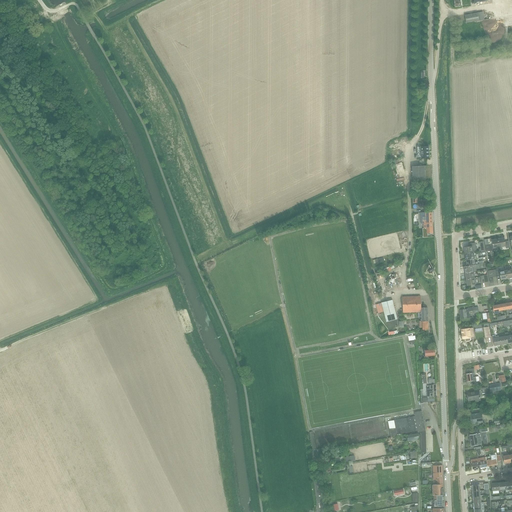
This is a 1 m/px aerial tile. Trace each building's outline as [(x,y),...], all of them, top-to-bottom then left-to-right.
[(479,20),(478,13),(465,15),(466,23),(479,20)] [(413,180),(425,179),(424,166),(412,166),(413,180)] [(423,212),(420,212),(421,224),(424,224),(424,228),(423,228),(423,238),(428,237),(428,233),(433,233),(432,212),(426,212),(423,212)] [(498,239),(500,247),(506,246),(506,248),(510,248),(508,241),(505,241),(504,237),(498,239)] [(485,245),(487,252),(494,251),(493,248),(500,247),(498,239),(492,240),(492,244),(485,245)] [(464,247),(465,253),(473,252),(477,251),(475,243),(468,244),(469,246),(464,247)] [(465,253),(466,260),(477,258),(476,252),(477,252),(477,251),(473,252),(465,253)] [(466,260),(467,266),(479,264),(478,261),(475,262),(475,258),(477,258),(466,260)] [(464,267),(465,272),(477,271),(476,268),(479,267),(479,264),(467,266),(464,267)] [(390,266),(384,269),(385,273),(392,270),(391,269),(395,268),(393,265),(390,266)] [(488,271),(489,278),(490,283),(494,282),(493,277),(497,276),(495,269),(488,271)] [(495,269),(497,276),(500,276),(501,280),(507,278),(506,270),(499,271),(499,269),(495,269)] [(465,272),(466,279),(475,277),(474,274),(476,274),(476,271),(477,271),(465,272)] [(476,284),(475,277),(466,279),(467,285),(476,284)] [(388,281),(386,282),(388,288),(390,287),(389,284),(395,282),(396,285),(399,284),(397,279),(395,279),(394,278),(388,280),(388,281)] [(421,296),(402,297),(403,312),(418,312),(418,317),(421,317),(421,321),(419,321),(419,322),(419,328),(423,328),(423,330),(428,330),(428,321),(428,307),(421,308),(421,296)] [(392,300),(381,302),(381,303),(384,312),(384,314),(386,322),(397,319),(395,310),(392,300)] [(461,319),(470,318),(469,311),(473,310),(473,313),(479,313),(478,307),(468,308),(468,309),(460,310),(461,319)] [(462,337),(463,338),(465,338),(466,341),(470,341),(470,337),(475,337),(474,331),(473,328),(461,329),(462,334),(461,335),(462,337)] [(415,333),(413,334),(408,334),(408,337),(409,341),(409,343),(416,342),(415,336),(415,333)] [(466,374),(467,381),(476,380),(476,381),(478,381),(479,380),(479,376),(473,377),(473,373),(474,373),(473,368),(467,369),(467,374),(466,374)] [(500,383),(489,385),(490,392),(501,390),(500,383)] [(428,397),(436,396),(436,384),(430,385),(430,389),(427,389),(428,397)] [(468,401),(480,399),(478,390),(467,392),(468,401)] [(420,432),(426,431),(422,411),(414,412),(415,416),(394,420),(396,428),(389,429),(391,437),(398,436),(397,435),(418,431),(418,432),(420,432)] [(471,424),(482,422),(481,412),(470,414),(471,424)] [(482,444),(479,429),(471,430),(472,435),(470,435),(471,446),(482,444)] [(478,458),(480,468),(490,466),(490,465),(497,464),(496,459),(496,456),(491,457),(492,459),(486,460),(486,457),(478,458)] [(473,469),(480,468),(478,458),(471,460),(472,463),(473,469)] [(433,480),(437,479),(443,479),(442,465),(433,466),(433,480)] [(433,495),(434,500),(444,499),(443,484),(432,485),(433,495)]
